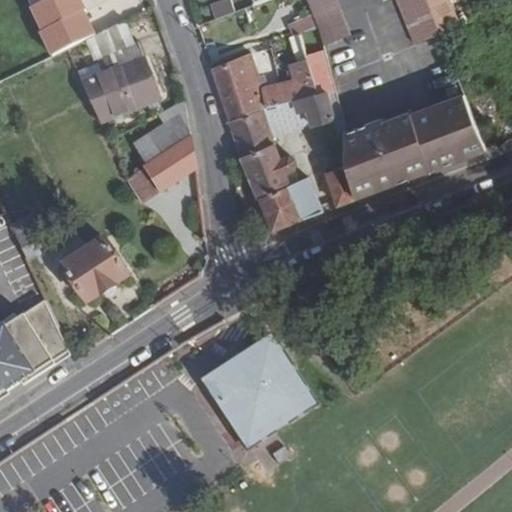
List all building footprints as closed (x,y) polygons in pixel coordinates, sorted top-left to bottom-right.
[(230,0),(218,5),(221,14),(236,8),(233,0),(230,0)] [(308,0),(314,13),(319,28),(324,47),(351,37),(336,0),(308,0)] [(398,0),(415,43),(442,34),(431,6),(428,0),(398,0)] [(444,1),(431,6),(442,34),(444,39),(455,31),(444,1)] [(314,13),(288,24),(293,37),(301,35),(319,28),(314,13)] [(134,41),(149,37),(144,20),(130,24),(134,41)] [(131,43),(124,24),(88,42),(93,59),(131,43)] [(293,37),(290,39),(297,62),(308,57),(301,35),(293,37)] [(102,78),(98,66),(91,68),(90,61),(81,45),(68,51),(84,85),(102,78)] [(84,85),(102,126),(160,103),(138,47),(97,63),(98,66),(102,78),(84,85)] [(325,51),(308,57),(320,93),(327,92),(334,118),(338,157),(348,157),(347,130),(346,124),(336,88),(325,51)] [(253,52),(213,67),(233,121),(262,109),(270,105),(297,99),(320,93),(308,57),(297,62),(292,64),(296,78),(299,85),(285,89),(283,81),(266,86),(253,52)] [(296,78),(283,81),(285,89),(299,85),(296,78)] [(465,91),(411,113),(432,169),(487,148),(465,91)] [(300,112),(309,109),(314,124),(334,118),(327,92),(320,93),(297,99),(300,112)] [(270,105),(262,109),(273,136),(314,124),(309,109),(300,112),(297,99),(270,105)] [(149,166),(127,181),(143,206),(196,172),(191,138),(185,104),(159,119),(164,128),(136,146),(149,166)] [(408,107),(347,130),(348,157),(348,166),(357,199),(432,169),(411,113),(408,107)] [(262,109),(233,121),(246,154),(274,230),(324,211),(310,180),(302,182),(297,169),(299,166),(296,158),(291,155),(282,158),(273,136),(262,109)] [(348,166),(329,172),(340,205),(357,199),(348,166)] [(11,224),(29,262),(36,259),(40,259),(42,264),(54,259),(33,214),(11,224)] [(80,235),(89,250),(105,240),(96,225),(80,235)] [(89,305),(103,295),(130,278),(105,240),(89,250),(64,266),(89,305)] [(0,395),(70,350),(48,304),(0,335),(0,395)] [(315,406),(272,339),(206,382),(249,449),(315,406)]
